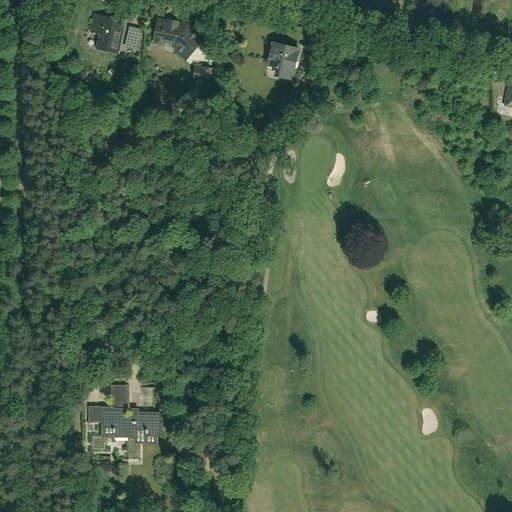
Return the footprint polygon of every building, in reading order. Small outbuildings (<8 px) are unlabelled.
[(99,34),(97,41),(99,41),(97,48),(118,53),(124,26),(115,24),(116,20),(95,15),(91,31),(93,32),(93,33),(99,34)] [(168,20),(168,22),(159,20),(154,43),(165,45),(165,41),(173,42),(177,46),(174,49),(186,59),(195,49),(191,45),(199,36),(187,26),(177,24),(178,22),(168,20)] [(279,75),(292,78),(298,50),(273,44),(269,64),(281,67),(279,75)] [(214,67),(196,66),(195,79),(213,80),(214,67)] [(239,354),(222,352),(219,374),(230,376),(231,368),(237,369),(239,354)] [(113,387),(113,394),(113,401),(123,402),(126,402),(126,394),(126,387),(113,387)] [(155,436),(155,431),(160,431),(160,423),(157,422),(157,419),(160,419),(160,413),(139,413),(139,416),(126,416),(126,409),(113,409),(113,408),(103,408),(103,407),(90,407),(90,421),(103,421),(103,425),(114,426),(114,428),(113,428),(113,432),(114,432),(114,437),(115,436),(115,435),(128,435),(127,459),(141,460),(141,440),(150,440),(150,436),(155,436)]
